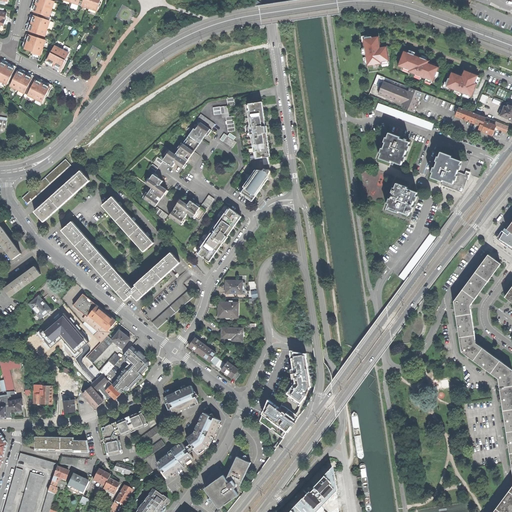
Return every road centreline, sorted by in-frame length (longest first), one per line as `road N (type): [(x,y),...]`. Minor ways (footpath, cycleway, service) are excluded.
road 1 (track): [(345,465),(352,450),(334,295),(290,0)]
road 2 (primary): [(259,511),(511,177)]
road 3 (unclassified): [(8,170),(47,157),(139,65),(179,39),(239,17),(355,0)]
road 4 (primary): [(502,161),(315,412)]
road 5 (residential): [(485,511),(508,480),(492,381),(455,354),(447,297)]
road 6 (track): [(89,144),(183,74),(274,45)]
road 7 (residential): [(268,0),(294,198)]
road 8 (residential): [(43,246),(175,352)]
road 9 (unclassified): [(329,354),(308,219),(294,198)]
road 10 (residential): [(175,352),(256,218)]
road 11 (residential): [(432,136),(417,181),(432,186),(392,270)]
road 12 (residential): [(305,265),(322,378),(315,412)]
road 13 (unclassified): [(374,0),(511,44)]
road 14 (residential): [(176,511),(244,403)]
road 15 (primary): [(315,412),(237,511)]
